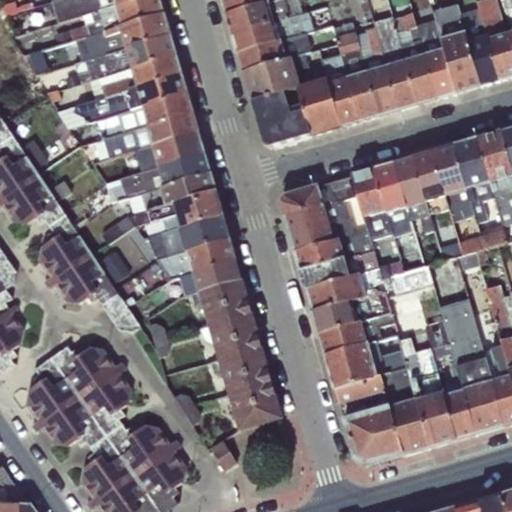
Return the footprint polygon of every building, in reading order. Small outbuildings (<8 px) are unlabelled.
[(6,6),(0,7),(0,11),(2,19),(19,15),(16,3),(12,4),(11,0),(5,2),(6,6)] [(68,0),(54,4),(60,25),(84,18),(142,0),(68,0)] [(159,0),(142,0),(84,18),(87,27),(56,35),(58,43),(72,39),(73,43),(77,42),(165,17),(159,0)] [(221,0),(226,17),(284,0),(221,0)] [(299,0),(284,0),(226,17),(232,36),(304,16),(299,0)] [(488,0),(478,3),(480,10),(501,83),(511,79),(511,31),(506,33),(497,0),(488,0)] [(457,7),(433,14),(436,22),(457,95),(481,88),(460,16),(457,7)] [(501,83),(480,10),(460,16),(481,88),(501,83)] [(412,12),(393,18),(419,107),(438,101),(416,28),(412,12)] [(304,16),(232,36),(237,56),(295,39),(308,35),(314,33),(308,14),(304,16)] [(165,17),(77,42),(83,65),(171,38),(165,17)] [(419,107),(393,18),(374,24),(375,29),(400,112),(419,107)] [(436,22),(416,28),(438,101),(457,95),(436,22)] [(380,118),(357,38),(352,24),(332,28),(341,57),(361,124),(380,118)] [(367,35),(357,38),(380,118),(400,112),(375,29),(366,31),(367,35)] [(308,35),(295,39),(300,57),(305,56),(305,57),(313,55),(308,35)] [(171,38),(83,65),(76,67),(82,84),(90,82),(176,56),(171,38)] [(295,39),(237,56),(242,76),(300,57),(295,39)] [(43,52),(24,58),(36,77),(40,76),(50,75),(43,52)] [(176,56),(90,82),(96,103),(182,77),(176,56)] [(300,57),(242,76),(252,105),(298,91),(303,85),(308,83),(310,68),(305,57),(305,56),(300,57)] [(361,124),(341,57),(322,61),(327,77),(342,130),(361,124)] [(182,77),(96,103),(58,114),(68,131),(98,123),(188,96),(182,77)] [(303,85),(298,91),(312,139),(342,130),(327,77),(308,83),(303,85)] [(298,91),(252,105),(260,129),(265,147),(266,148),(267,149),(268,149),(269,150),(271,150),(272,150),(273,150),(312,139),(298,91)] [(188,96),(98,123),(104,141),(193,115),(188,96)] [(193,115),(104,141),(111,161),(136,154),(199,135),(193,115)] [(0,116),(0,146),(15,136),(0,116)] [(511,130),(501,134),(511,169),(511,130)] [(511,169),(501,134),(478,140),(495,200),(503,228),(511,225),(511,169)] [(199,135),(136,154),(142,175),(205,157),(199,135)] [(15,136),(0,146),(0,203),(41,176),(40,174),(15,136)] [(34,140),(26,146),(41,168),(49,162),(34,140)] [(478,140),(455,147),(475,218),(481,237),(484,251),(507,245),(503,228),(491,231),(483,203),(495,200),(478,140)] [(455,147),(433,154),(450,211),(453,224),(475,218),(455,147)] [(433,154),(414,159),(431,217),(450,211),(433,154)] [(205,157),(142,175),(121,182),(110,185),(107,186),(113,206),(119,204),(130,200),(210,175),(205,157)] [(414,159),(394,165),(413,227),(422,225),(425,235),(436,232),(431,217),(414,159)] [(394,165),(374,171),(393,234),(395,239),(415,233),(413,227),(394,165)] [(374,171),(351,177),(354,186),(358,198),(368,233),(370,241),(393,234),(374,171)] [(210,175),(130,200),(134,217),(215,193),(210,175)] [(41,176),(0,203),(0,208),(4,206),(15,222),(30,225),(36,221),(39,227),(46,223),(49,228),(67,216),(41,176)] [(358,198),(354,186),(334,192),(332,183),(286,196),(285,196),(281,205),(285,218),(344,202),(358,198)] [(134,217),(129,219),(136,229),(149,224),(150,225),(177,217),(182,231),(223,219),(215,193),(134,217)] [(344,202),(285,218),(295,255),(354,237),(344,202)] [(67,216),(49,228),(53,233),(46,238),(50,244),(45,247),(41,262),(52,279),(45,284),(47,287),(94,257),(67,216)] [(136,229),(129,219),(102,237),(109,246),(136,229)] [(223,219),(182,231),(148,239),(149,241),(158,262),(229,240),(223,219)] [(354,237),(295,255),(301,273),(373,251),(370,241),(368,233),(354,237)] [(484,251),(481,237),(459,244),(463,258),(464,257),(474,254),(484,251)] [(229,240),(158,262),(172,283),(181,280),(236,263),(229,240)] [(0,249),(0,318),(10,311),(6,305),(13,300),(7,291),(15,285),(17,274),(0,249)] [(373,251),(301,273),(300,273),(306,292),(378,268),(373,251)] [(116,253),(102,263),(117,285),(131,275),(116,253)] [(94,257),(47,287),(49,290),(57,285),(68,302),(83,304),(88,301),(92,306),(99,302),(102,308),(119,295),(94,257)] [(236,263),(181,280),(187,298),(192,296),(242,281),(236,263)] [(378,268),(306,292),(313,314),(387,293),(389,300),(431,288),(426,270),(406,276),(394,279),(389,265),(378,268)] [(242,281),(192,296),(195,307),(204,312),(209,328),(201,330),(205,341),(214,346),(215,350),(258,338),(242,281)] [(511,302),(510,297),(505,299),(502,286),(486,290),(502,349),(511,381),(511,302)] [(387,293),(313,314),(319,336),(393,315),(389,300),(387,293)] [(119,295),(102,308),(118,332),(133,335),(141,329),(119,295)] [(441,309),(444,322),(442,323),(476,437),(505,428),(488,368),(469,301),(441,309)] [(10,311),(0,318),(0,378),(17,366),(16,365),(15,366),(11,362),(18,357),(14,351),(19,347),(22,333),(11,316),(18,311),(17,309),(16,307),(10,311)] [(393,315),(319,336),(326,358),(376,342),(382,341),(378,330),(396,325),(393,315)] [(476,437),(442,323),(425,327),(431,349),(435,362),(447,359),(448,363),(453,381),(441,384),(457,442),(476,437)] [(155,344),(168,340),(165,329),(157,325),(150,327),(155,344)] [(258,338),(215,350),(218,361),(211,364),(215,375),(224,379),(228,396),(231,397),(273,384),(258,338)] [(168,340),(155,344),(159,360),(167,357),(171,350),(168,340)] [(435,362),(431,349),(415,354),(412,340),(401,342),(403,351),(408,369),(418,402),(431,450),(457,442),(441,384),(435,362)] [(376,342),(326,358),(335,391),(380,378),(386,376),(381,358),(376,342)] [(56,356),(52,359),(79,399),(124,368),(121,364),(114,370),(103,353),(88,351),(82,355),(78,349),(72,354),(69,349),(70,348),(69,347),(56,356)] [(496,366),(488,368),(505,428),(511,426),(511,381),(502,349),(492,352),(496,366)] [(386,376),(408,369),(403,351),(381,358),(386,376)] [(79,399),(52,359),(34,372),(35,373),(36,372),(39,377),(33,381),(37,387),(31,391),(28,406),(40,422),(32,427),(35,430),(79,399)] [(124,368),(79,399),(107,438),(123,426),(119,421),(126,417),(122,411),(127,407),(130,392),(119,376),(126,371),(124,368)] [(385,394),(390,410),(418,402),(408,369),(386,376),(380,378),(385,394)] [(380,378),(335,391),(340,407),(385,394),(380,378)] [(273,384),(231,397),(241,431),(249,436),(259,433),(264,425),(282,420),(273,384)] [(385,394),(340,407),(355,463),(367,469),(367,468),(405,458),(390,410),(385,394)] [(184,416),(196,408),(190,397),(180,395),(174,399),(184,416)] [(79,399),(35,430),(37,434),(44,428),(56,445),(71,447),(76,443),(80,449),(87,444),(90,449),(107,438),(79,399)] [(418,402),(390,410),(405,458),(431,450),(418,402)] [(196,408),(184,416),(192,428),(199,424),(201,415),(196,408)] [(123,426),(107,438),(134,477),(179,445),(176,442),(169,447),(157,431),(142,429),(137,433),(133,427),(127,432),(123,426)] [(107,438),(90,449),(94,455),(88,459),(92,465),(86,469),(83,484),(95,500),(87,505),(90,508),(134,477),(107,438)] [(179,445),(134,477),(158,511),(167,511),(179,504),(178,503),(177,503),(174,499),(180,494),(176,489),(182,485),(185,470),(174,454),(181,449),(179,445)] [(0,484),(0,485),(12,501),(11,511),(30,511),(0,468),(0,484)] [(158,511),(134,477),(90,508),(92,511),(99,506),(103,511),(158,511)] [(0,511),(11,511),(12,501),(0,485),(0,484),(0,511)] [(511,511),(511,494),(502,497),(505,511),(511,511)] [(505,511),(502,497),(479,504),(481,511),(505,511)]
